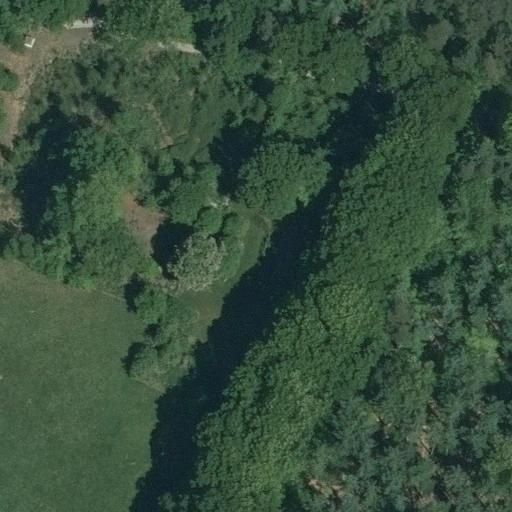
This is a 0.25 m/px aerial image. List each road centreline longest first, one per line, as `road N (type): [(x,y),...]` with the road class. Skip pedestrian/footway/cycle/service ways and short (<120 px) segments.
road 1 (track): [(257,511),(450,117)]
road 2 (track): [(511,129),(450,117),(431,68),(410,54),(148,0)]
